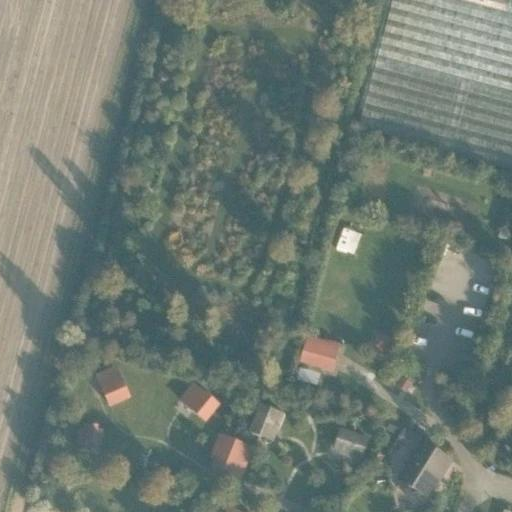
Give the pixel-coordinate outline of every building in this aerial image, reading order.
[(511,0),(394,0),(361,131),(511,168),(511,0)] [(396,339),(375,333),(369,353),(390,360),(396,339)] [(333,373),(339,353),(307,344),(302,364),(333,373)] [(130,396),(120,375),(100,384),(104,392),(109,405),(130,396)] [(218,404),(200,390),(198,393),(186,407),(192,412),(204,421),(218,404)] [(280,430),(285,416),(262,407),(251,434),(262,438),(272,437),(275,428),(280,430)] [(101,446),(102,432),(98,431),(99,427),(86,426),(85,430),(84,430),(82,430),(81,445),(101,446)] [(397,441),(415,452),(422,440),(405,429),(397,441)] [(371,440),(342,431),(334,455),(363,465),(371,440)] [(240,478),(252,449),(228,439),(218,462),(216,468),(240,478)] [(429,501),(453,462),(424,444),(412,462),(404,464),(412,496),(420,495),(429,501)]
